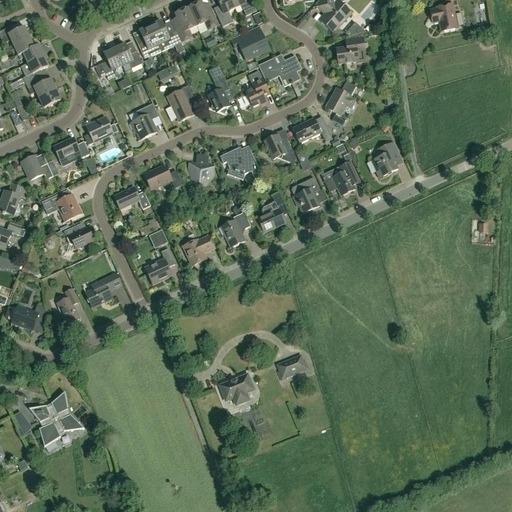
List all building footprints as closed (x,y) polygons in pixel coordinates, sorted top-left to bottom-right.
[(229,12),(235,9),(230,0),(217,0),(222,11),(216,14),(222,28),(233,23),(229,12)] [(230,0),(235,9),(241,6),(246,17),(257,12),(251,0),(247,0),(244,1),(243,0),(230,0)] [(333,33),(351,13),(341,4),(342,3),(346,2),(345,0),(323,0),(317,7),(326,15),(320,22),(333,33)] [(201,3),(200,4),(198,2),(193,5),(193,7),(188,9),(197,27),(204,24),(208,31),(219,26),(213,12),(209,3),(202,6),(201,3)] [(456,29),(451,6),(452,6),(452,5),(437,8),(437,10),(430,11),(432,24),(440,22),(441,24),(441,25),(442,32),(441,32),(442,32),(457,29),(456,29)] [(197,27),(188,9),(176,15),(177,18),(171,21),(181,43),(192,38),(189,31),(197,27)] [(168,36),(161,22),(150,27),(162,52),(175,46),(179,55),(185,52),(181,44),(176,32),(168,36)] [(366,33),(355,23),(345,35),(348,38),(365,33),(366,33)] [(13,46),(30,38),(25,28),(15,32),(13,26),(0,32),(0,37),(3,45),(11,41),(13,46)] [(157,55),(162,52),(150,27),(139,32),(144,43),(138,46),(144,59),(152,56),(153,53),(157,55)] [(246,61),(269,50),(259,29),(231,42),(235,48),(239,46),(246,61)] [(208,49),(217,45),(214,37),(205,42),(208,49)] [(34,48),(30,38),(13,46),(18,56),(23,54),(34,48)] [(365,54),(365,53),(368,53),(367,44),(364,44),(363,39),(345,41),(346,48),(336,50),(338,65),(358,62),(358,64),(365,63),(364,54),(365,54)] [(115,50),(122,67),(129,64),(132,70),(143,65),(137,52),(130,55),(125,45),(115,50)] [(28,64),(44,57),(39,46),(34,48),(23,54),(18,56),(20,60),(25,58),(28,64)] [(104,55),(107,62),(95,68),(100,79),(106,76),(108,81),(115,77),(115,76),(117,69),(122,67),(115,50),(104,55)] [(285,62),(282,56),(272,60),(258,67),(266,83),(279,77),(285,88),(300,80),(297,73),(301,70),(295,57),(285,62)] [(26,85),(38,79),(36,73),(49,67),(44,57),(28,64),(21,67),(26,77),(23,79),(26,85)] [(164,80),(182,72),(179,65),(161,73),(164,80)] [(227,109),(230,108),(223,94),(230,91),(219,67),(208,72),(214,84),(216,88),(215,93),(208,96),(212,104),(211,109),(214,110),(216,114),(220,112),(225,114),(227,109)] [(266,87),(259,72),(249,77),(253,86),(252,89),(245,92),(254,110),(267,104),(265,99),(270,96),(266,87)] [(39,98),(55,91),(50,80),(41,85),(38,79),(26,85),(31,96),(37,93),(39,98)] [(350,99),(356,88),(346,82),(341,92),(336,90),(326,109),(336,114),(332,121),(342,127),(347,120),(340,116),(346,106),(350,109),(355,101),(350,99)] [(125,91),(131,98),(139,91),(133,84),(125,91)] [(171,121),(177,119),(179,123),(194,116),(188,103),(195,100),(188,87),(182,90),(182,91),(167,98),(172,108),(165,111),(171,121)] [(55,91),(39,98),(44,109),(60,101),(55,91)] [(16,108),(13,101),(8,103),(8,104),(5,105),(7,109),(10,108),(12,111),(16,108)] [(139,142),(157,133),(151,121),(159,117),(153,105),(136,113),(140,119),(131,124),(139,142)] [(24,109),(23,106),(17,109),(23,122),(29,119),(28,116),(30,115),(27,108),(24,109)] [(16,128),(22,125),(16,112),(10,115),(16,128)] [(88,146),(113,135),(106,118),(86,127),(89,135),(84,137),(88,146)] [(325,124),(322,118),(315,121),(314,118),(292,128),(300,144),(321,134),(325,143),(332,140),(325,124)] [(283,142),(280,142),(278,136),(265,142),(273,161),(277,159),(290,164),(292,167),(298,164),(287,140),(283,142)] [(77,146),(73,139),(54,148),(60,161),(79,151),(83,159),(90,155),(84,143),(77,146)] [(380,179),(398,170),(396,167),(403,164),(393,143),(378,150),(381,157),(372,162),(380,179)] [(242,152),(241,148),(220,157),(224,165),(227,163),(230,170),(235,173),(240,174),(245,176),(251,172),(256,183),(264,179),(260,172),(251,152),(246,154),(243,153),(242,152)] [(206,186),(214,175),(208,162),(209,157),(197,155),(196,161),(187,172),(192,184),(206,186)] [(41,168),(36,156),(22,163),(30,182),(44,175),(47,181),(53,178),(47,165),(41,168)] [(355,190),(354,186),(360,184),(350,163),(339,169),(342,174),(324,182),(330,193),(338,189),(341,197),(355,190)] [(54,165),(49,168),(52,175),(58,172),(54,165)] [(169,175),(165,167),(145,176),(151,190),(171,181),(175,190),(183,186),(176,171),(169,175)] [(320,191),(314,179),(301,185),(292,189),(291,191),(294,196),(295,196),(293,197),(298,208),(301,207),(304,214),(320,207),(319,205),(327,201),(322,191),(320,191)] [(24,199),(27,191),(11,185),(9,193),(3,191),(0,199),(0,212),(15,218),(16,218),(17,218),(17,217),(18,217),(20,211),(20,210),(19,209),(16,208),(20,197),(24,199)] [(137,196),(134,188),(114,198),(120,210),(139,202),(143,211),(144,210),(146,216),(153,213),(150,207),(151,207),(144,193),(137,196)] [(265,234),(285,224),(281,217),(288,214),(279,194),(272,197),(274,202),(262,208),(261,212),(262,214),(251,220),(255,227),(256,226),(259,233),(264,231),(265,234)] [(66,222),(82,215),(73,195),(57,202),(66,222)] [(245,242),(242,235),(243,231),(251,227),(244,214),(233,219),(235,222),(219,229),(223,237),(225,236),(231,248),(228,249),(228,250),(245,242)] [(20,237),(23,230),(9,225),(7,232),(0,229),(0,245),(6,248),(11,234),(20,237)] [(487,226),(479,225),(478,234),(487,235),(487,226)] [(94,242),(88,229),(83,231),(81,230),(78,231),(76,227),(64,232),(69,245),(74,247),(76,250),(79,249),(82,250),(83,247),(94,242)] [(162,231),(155,235),(161,247),(168,244),(162,231)] [(215,249),(209,237),(198,242),(197,241),(183,247),(192,267),(206,260),(204,254),(215,249)] [(153,286),(172,276),(168,268),(176,265),(168,250),(161,253),(164,260),(145,269),(153,286)] [(21,265),(0,257),(0,269),(19,272),(21,265)] [(121,286),(116,275),(91,287),(92,291),(86,294),(93,308),(112,299),(109,292),(121,286)] [(67,326),(80,320),(73,307),(79,304),(72,290),(65,293),(68,299),(57,304),(63,316),(62,316),(67,326)] [(42,307),(43,305),(39,303),(38,306),(37,306),(35,313),(17,308),(12,323),(32,331),(36,321),(44,324),(46,318),(45,308),(42,307)] [(303,363),(301,357),(278,366),(280,372),(278,373),(281,381),(308,370),(305,362),(303,363)] [(251,384),(247,375),(227,384),(219,387),(223,395),(225,394),(227,401),(233,399),(235,403),(239,405),(246,402),(247,398),(246,394),(252,392),(249,385),(251,384)] [(58,448),(54,442),(61,438),(59,434),(64,432),(84,430),(68,414),(65,393),(49,406),(29,410),(44,428),(39,430),(45,449),(45,448),(49,454),(58,448)] [(32,434),(27,425),(17,430),(21,439),(32,434)]
